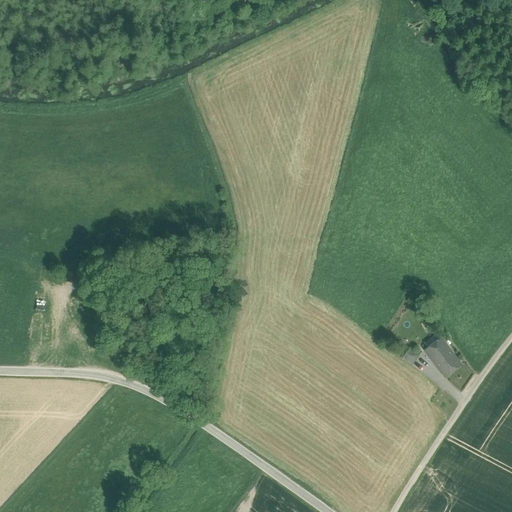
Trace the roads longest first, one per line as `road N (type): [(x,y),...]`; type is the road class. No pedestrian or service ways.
road 1 (tertiary): [(0,370),(93,372),(141,387),(326,511)]
road 2 (unclassified): [(394,511),(511,337)]
